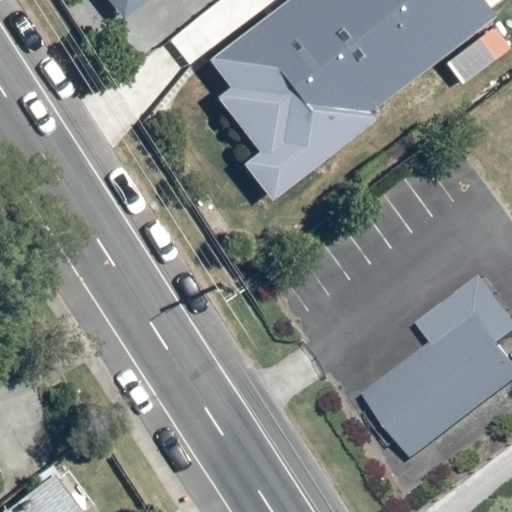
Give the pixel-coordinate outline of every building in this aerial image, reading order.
[(142,0),(104,0),(119,19),(142,0)] [(277,6),(206,63),(223,85),(212,98),(253,154),(240,166),(266,199),(369,121),(365,115),(397,89),(369,52),(375,47),(380,9),(372,0),(318,0),(291,21),(277,6)] [(511,47),(495,25),(443,62),(460,85),(511,47)] [(511,335),(511,312),(484,280),(417,324),(436,345),(364,395),(419,459),(511,385),(511,356),(502,343),(511,335)] [(83,511),(55,475),(5,511),(83,511)]
